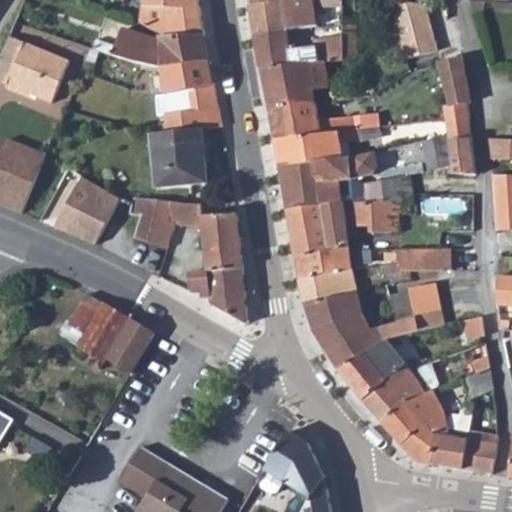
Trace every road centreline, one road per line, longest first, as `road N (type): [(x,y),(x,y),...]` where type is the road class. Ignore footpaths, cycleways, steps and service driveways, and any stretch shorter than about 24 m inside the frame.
road 1 (secondary): [(227,0),(290,362)]
road 2 (residential): [(290,362),(242,354),(74,262),(0,232)]
road 3 (tertiary): [(359,495),(424,489),(511,499)]
road 4 (secondary): [(290,362),(335,430),(359,495)]
